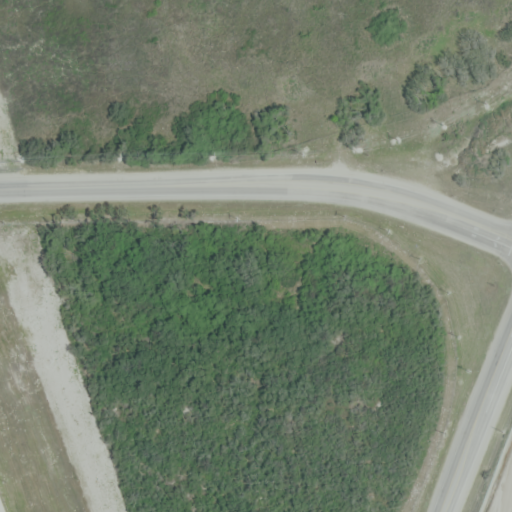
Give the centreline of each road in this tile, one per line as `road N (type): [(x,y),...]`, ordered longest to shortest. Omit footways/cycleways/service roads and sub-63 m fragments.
road 1 (tertiary): [(511,241),(404,200),(320,184),(0,190)]
road 2 (tertiary): [(511,346),(445,511)]
